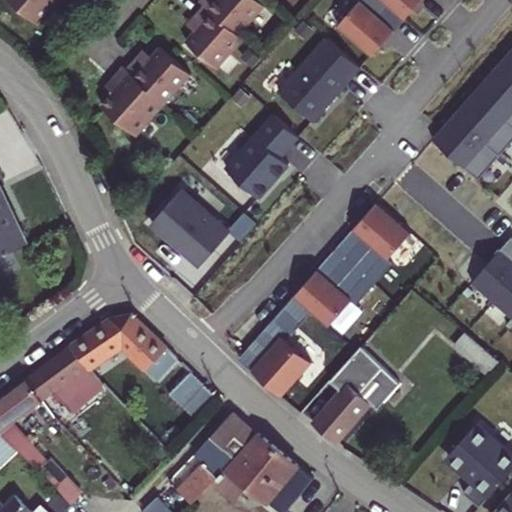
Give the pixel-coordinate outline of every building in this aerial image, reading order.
[(11,0),(40,25),(61,0),(11,0)] [(265,5),(258,0),(200,0),(200,1),(204,5),(204,4),(238,35),(239,34),(265,5)] [(400,16),(381,0),(360,0),(338,26),(372,56),(395,30),(391,27),(400,16)] [(381,0),(400,16),(404,20),(421,0),(381,0)] [(217,69),(244,38),(239,34),(238,35),(204,4),(204,5),(194,16),(201,23),(195,31),(186,41),(217,69)] [(187,24),(195,31),(201,23),(194,16),(187,24)] [(361,67),(327,37),(279,91),(313,121),(361,67)] [(127,69),(166,103),(192,74),(160,46),(151,56),(145,63),(137,57),(127,69)] [(137,57),(145,63),(151,56),(144,49),(137,57)] [(511,141),(511,49),(433,139),(479,179),(511,141)] [(102,105),(137,136),(166,103),(127,69),(123,66),(112,78),(119,84),(113,92),(102,105)] [(106,86),(113,92),(119,84),(112,78),(106,86)] [(299,136),(274,114),(226,168),(259,197),(289,164),(281,156),(299,136)] [(0,255),(28,243),(0,184),(0,174),(3,173),(0,166),(0,255)] [(230,232),(182,189),(152,223),(201,266),(230,232)] [(354,266),(375,284),(393,263),(388,258),(411,233),(377,202),(353,229),(372,246),(354,266)] [(233,227),(244,236),(259,217),(249,209),(233,227)] [(490,262),(473,282),(511,316),(511,237),(508,242),(490,262)] [(295,296),(312,312),(329,326),(352,300),(357,304),(375,284),(354,266),(337,286),(318,269),(295,296)] [(274,320),(291,335),(312,312),(295,296),(274,320)] [(109,318),(71,344),(89,366),(123,343),(146,370),(157,380),(178,358),(131,313),(130,315),(109,318)] [(481,344),(465,331),(454,344),(489,373),(500,360),(481,344)] [(312,362),(282,336),(252,370),(282,396),(312,362)] [(89,366),(71,344),(27,378),(43,400),(54,392),(70,414),(90,398),(89,397),(103,384),(89,366)] [(341,391),(314,423),(337,442),(370,403),(377,409),(400,383),(361,346),(330,381),(341,391)] [(219,397),(192,371),(173,391),(200,417),(219,397)] [(43,400),(27,378),(0,398),(0,431),(0,432),(19,451),(35,467),(37,464),(60,488),(57,490),(71,504),(83,493),(50,457),(47,460),(13,423),(43,400)] [(178,489),(192,503),(211,483),(225,470),(227,467),(242,451),(257,433),(233,411),(206,442),(204,462),(178,489)] [(464,492),(481,507),(511,471),(511,455),(477,424),(449,456),(475,479),(464,492)] [(0,432),(0,431),(0,467),(1,468),(19,451),(0,432)] [(250,485),(280,511),(286,511),(314,477),(299,465),(258,432),(257,433),(242,451),(227,467),(250,485)] [(195,453),(204,462),(206,442),(195,453)] [(225,470),(211,483),(235,503),(250,485),(227,467),(225,470)] [(53,511),(65,501),(54,489),(42,501),(52,511),(53,511)] [(148,506),(153,511),(178,511),(179,511),(162,493),(148,506)] [(34,511),(16,494),(0,510),(0,511),(50,511),(48,510),(46,511),(41,511),(40,511),(39,511),(34,511)] [(511,511),(511,498),(499,511),(511,511)]
